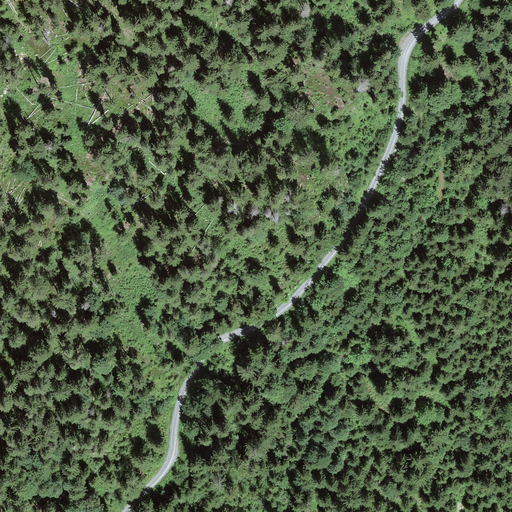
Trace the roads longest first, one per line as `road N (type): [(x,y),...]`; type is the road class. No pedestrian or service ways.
road 1 (track): [(124,511),(167,463),(177,407),(207,349),(295,296),(345,236),(391,144)]
road 2 (track): [(391,144),(407,46),(458,0)]
